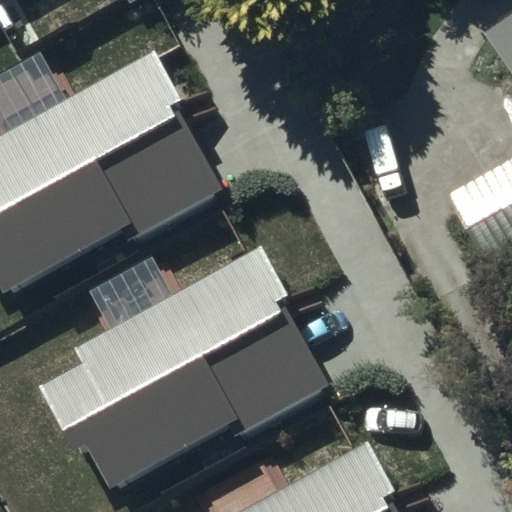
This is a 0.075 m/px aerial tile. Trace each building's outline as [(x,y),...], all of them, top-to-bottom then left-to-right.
[(511,29),(489,45),(511,78),(511,29)] [(150,53),(0,135),(0,287),(3,293),(125,226),(132,237),(224,187),(150,53)] [(511,267),(511,174),(453,209),(459,220),(448,227),(479,281),(491,274),(493,278),(511,267)] [(259,248),(76,348),(86,365),(42,389),(78,453),(90,447),(113,488),(234,420),(241,431),(334,381),(259,248)] [(402,511),(364,443),(237,511),(402,511)]
